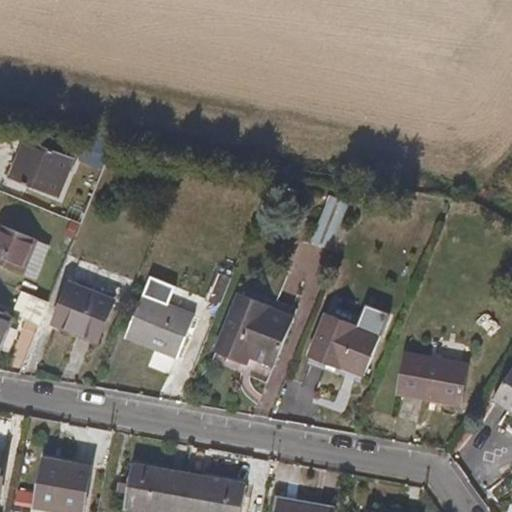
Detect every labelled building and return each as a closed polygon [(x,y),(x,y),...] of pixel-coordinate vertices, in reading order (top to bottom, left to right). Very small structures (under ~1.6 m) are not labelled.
[(50,208),(67,166),(9,145),(15,162),(9,176),(15,183),(10,194),(50,208)] [(311,244),(331,252),(349,204),(329,197),(311,244)] [(0,272),(30,284),(43,249),(34,246),(0,231),(0,272)] [(226,279),(212,274),(200,302),(215,309),(226,279)] [(111,307),(63,287),(48,326),(64,332),(60,343),(92,354),(111,307)] [(263,390),(287,326),(292,313),(233,291),(231,298),(205,368),(263,390)] [(42,310),(16,298),(10,313),(22,318),(21,322),(34,328),(42,310)] [(193,324),(137,302),(121,341),(178,364),(193,324)] [(0,357),(13,325),(0,320),(0,357)] [(357,384),(372,343),(319,323),(303,362),(357,384)] [(457,410),(464,374),(399,362),(391,400),(457,410)] [(511,369),(490,405),(505,414),(499,421),(511,429),(511,369)] [(10,451),(1,449),(0,452),(0,506),(2,507),(9,461),(8,461),(10,451)] [(82,511),(89,478),(42,470),(33,511),(82,511)] [(117,511),(177,511),(183,482),(123,472),(117,511)] [(234,511),(237,492),(183,482),(177,511),(234,511)] [(332,511),(333,509),(270,496),(266,511),(332,511)]
